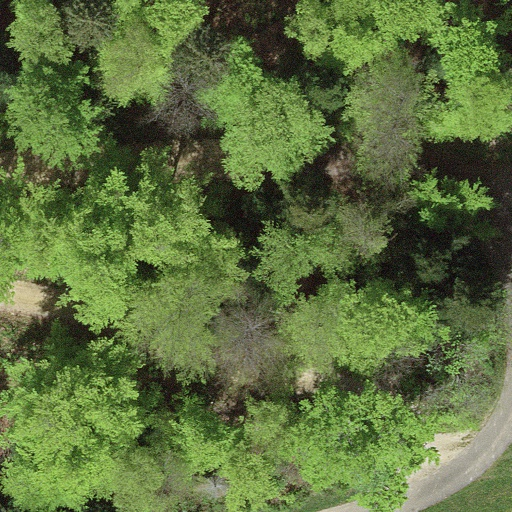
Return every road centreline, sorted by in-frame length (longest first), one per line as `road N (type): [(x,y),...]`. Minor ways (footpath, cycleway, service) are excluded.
road 1 (track): [(0,283),(72,292),(332,361),(487,445),(375,511)]
road 2 (track): [(0,169),(218,156),(511,188)]
